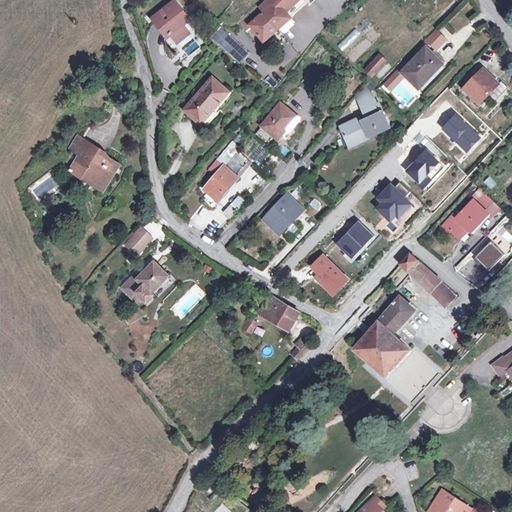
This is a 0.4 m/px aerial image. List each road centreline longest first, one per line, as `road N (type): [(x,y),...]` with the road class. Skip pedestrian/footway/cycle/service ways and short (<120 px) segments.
road 1 (residential): [(124,0),(148,90),(157,205),(333,329)]
road 2 (unclassified): [(178,511),(199,465),(333,329)]
road 3 (unclassified): [(333,329),(410,245),(471,296)]
road 4 (residential): [(372,469),(511,339)]
road 5 (unknown): [(300,152),(219,253)]
